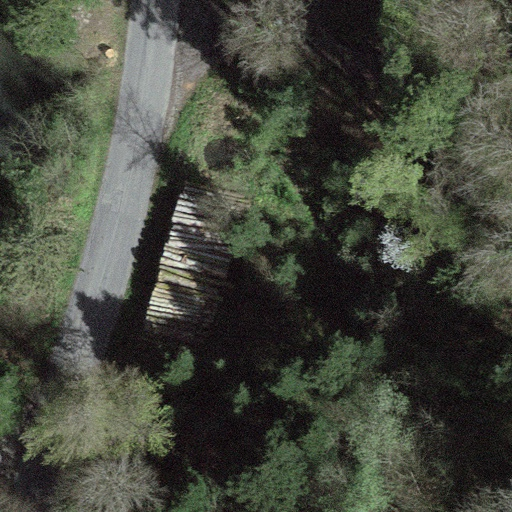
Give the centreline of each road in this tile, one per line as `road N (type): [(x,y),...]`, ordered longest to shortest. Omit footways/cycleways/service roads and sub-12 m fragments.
road 1 (unclassified): [(156,0),(127,188),(33,511)]
road 2 (track): [(511,99),(291,29)]
road 3 (track): [(323,0),(291,29),(156,6)]
